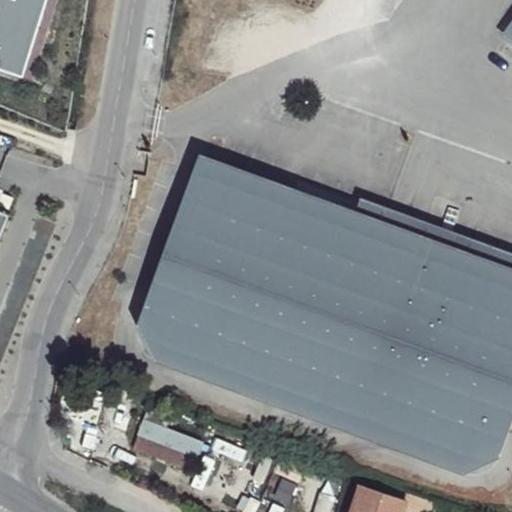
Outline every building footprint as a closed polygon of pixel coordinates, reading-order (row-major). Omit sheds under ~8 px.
[(0,0),(0,66),(22,73),(45,0),(0,0)] [(511,415),(511,268),(200,155),(138,324),(152,361),(461,474),(497,456),(511,415)] [(24,214),(6,206),(1,216),(19,225),(24,214)] [(0,273),(20,229),(0,220),(0,273)] [(134,449),(189,470),(200,442),(145,421),(134,449)] [(403,499),(360,487),(352,511),(399,511),(401,507),(403,499)] [(434,511),(438,503),(407,492),(403,499),(401,507),(414,511),(434,511)]
